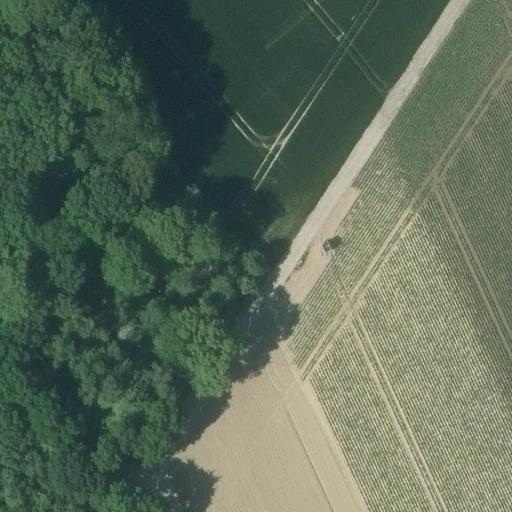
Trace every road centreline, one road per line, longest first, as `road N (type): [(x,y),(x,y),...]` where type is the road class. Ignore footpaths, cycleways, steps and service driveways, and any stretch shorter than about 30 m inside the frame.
road 1 (track): [(140,493),(464,0)]
road 2 (track): [(148,511),(140,493),(0,402)]
